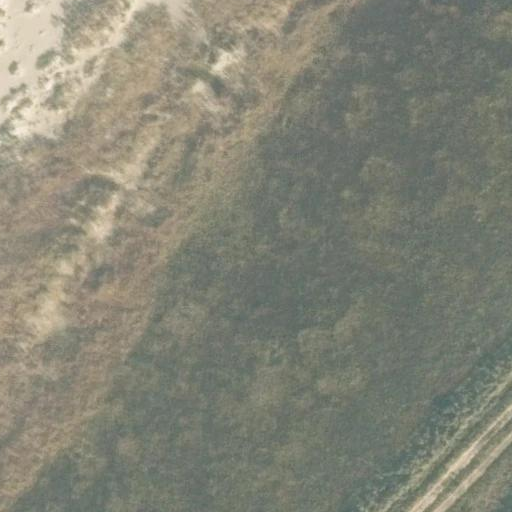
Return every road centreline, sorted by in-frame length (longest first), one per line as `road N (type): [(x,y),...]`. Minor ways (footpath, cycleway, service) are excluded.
road 1 (track): [(385,511),(511,379)]
road 2 (track): [(416,511),(511,410)]
